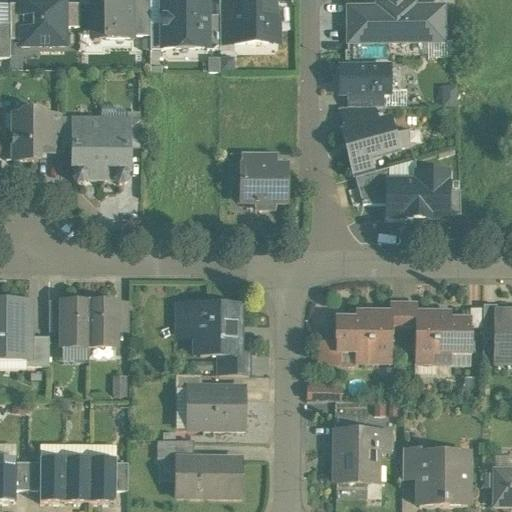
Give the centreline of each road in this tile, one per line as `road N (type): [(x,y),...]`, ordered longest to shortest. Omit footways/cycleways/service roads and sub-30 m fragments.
road 1 (residential): [(327,272),(327,214),(308,118),(308,0)]
road 2 (residential): [(290,273),(36,266)]
road 3 (residential): [(290,511),(290,273)]
road 4 (residential): [(511,272),(327,272)]
